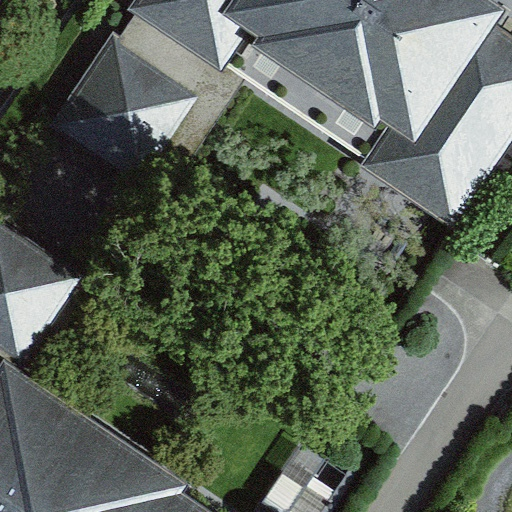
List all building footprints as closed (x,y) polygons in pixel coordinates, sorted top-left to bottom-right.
[(354,153),(452,219),(511,130),(511,26),(489,11),(496,0),(121,0),(218,65),(230,48),(364,138),(354,153)] [(198,91),(111,33),(52,121),(139,179),(198,91)] [(0,343),(21,357),(80,268),(0,214),(0,343)] [(222,511),(174,481),(180,471),(3,357),(0,361),(0,511),(222,511)] [(265,511),(338,511),(340,509),(291,475),(265,511)]
